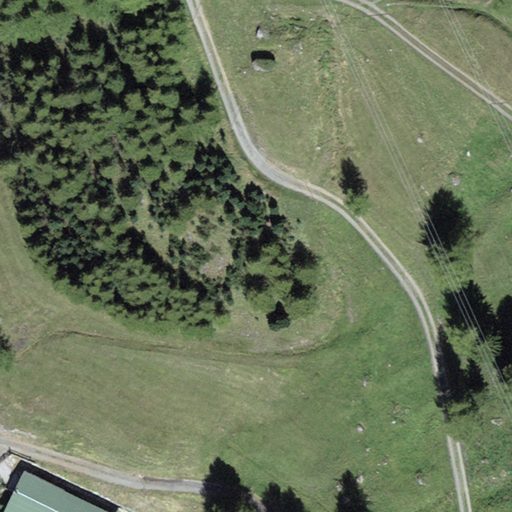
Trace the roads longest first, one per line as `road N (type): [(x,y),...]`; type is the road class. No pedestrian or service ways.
road 1 (track): [(466,511),(426,313),(377,243),(333,202),(272,174),(247,144),(193,0)]
road 2 (track): [(0,447),(147,488),(218,492),(251,511)]
road 3 (track): [(511,115),(373,9)]
